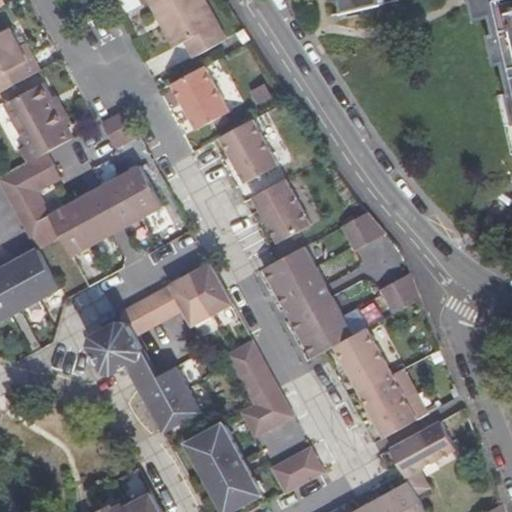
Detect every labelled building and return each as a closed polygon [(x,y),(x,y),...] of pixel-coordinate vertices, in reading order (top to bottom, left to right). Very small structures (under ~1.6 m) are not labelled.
[(167,18),(184,49),(188,46),(197,61),(229,44),(205,0),(150,0),(150,1),(161,21),(167,18)] [(343,0),(346,11),(388,1),(387,0),(343,0)] [(479,0),(484,17),(495,14),(491,0),(479,0)] [(510,91),(504,92),(505,97),(501,98),(511,141),(511,0),(491,0),(495,14),(501,35),(496,36),(510,91)] [(167,18),(161,21),(177,51),(184,49),(167,18)] [(28,61),(20,48),(10,29),(0,34),(0,94),(41,73),(32,58),(28,61)] [(24,45),(20,48),(28,61),(32,58),(24,45)] [(208,67),(175,85),(200,132),(232,115),(232,113),(232,111),(208,67)] [(60,112),(56,105),(45,84),(10,104),(32,145),(24,149),(32,163),(49,155),(76,140),(68,125),(74,122),(66,109),(60,112)] [(62,102),(56,105),(60,112),(66,109),(62,102)] [(128,112),(104,125),(118,149),(141,136),(128,112)] [(280,167),(256,121),(222,139),(246,185),(280,167)] [(32,163),(24,168),(39,193),(62,180),(49,155),(32,163)] [(24,168),(1,180),(39,252),(63,239),(51,218),(39,193),(24,168)] [(141,168),(51,218),(63,239),(73,258),(163,208),(141,168)] [(289,182),(255,200),(280,245),(313,228),(289,182)] [(370,216),(343,231),(357,255),(387,239),(370,216)] [(356,339),(306,251),(279,265),(265,273),(314,362),(327,354),(337,349),(356,339)] [(0,327),(61,294),(39,252),(0,273),(0,327)] [(196,328),(236,306),(214,267),(174,288),(187,312),(196,328)] [(378,291),(394,318),(427,299),(411,275),(378,291)] [(187,312),(174,288),(126,314),(123,323),(95,338),(93,348),(106,372),(119,377),(131,369),(149,402),(167,436),(205,415),(179,369),(163,379),(140,338),(187,312)] [(356,339),(337,349),(362,394),(394,376),(370,331),(356,339)] [(270,368),(256,344),(233,356),(247,381),(270,368)] [(270,368),(247,381),(261,406),(284,393),(270,368)] [(433,414),(408,369),(403,371),(394,376),(419,422),(433,414)] [(394,376),(362,394),(387,440),(419,422),(394,376)] [(284,393),(261,406),(247,414),(260,438),(297,417),(284,393)] [(444,423),(394,451),(407,474),(421,467),(457,447),(444,423)] [(240,511),(269,497),(228,424),(189,446),(209,482),(225,511),(240,511)] [(277,470),(290,495),(329,474),(315,449),(277,470)] [(412,485),(418,495),(432,488),(421,467),(407,474),(412,483),(412,485)] [(358,511),(427,511),(418,495),(412,485),(412,483),(358,511)] [(164,511),(155,494),(132,507),(129,502),(109,511),(164,511)] [(507,511),(504,502),(476,511),(507,511)]
